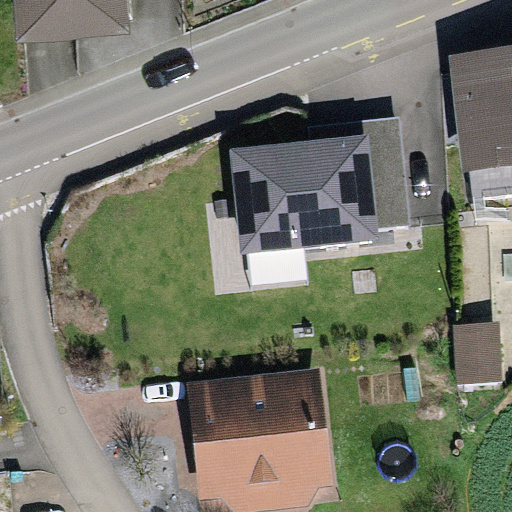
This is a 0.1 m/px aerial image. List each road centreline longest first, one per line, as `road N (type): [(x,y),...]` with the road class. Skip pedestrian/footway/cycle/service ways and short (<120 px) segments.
road 1 (tertiary): [(393,0),(13,150)]
road 2 (residential): [(111,511),(75,463),(41,388),(17,289),(13,150)]
